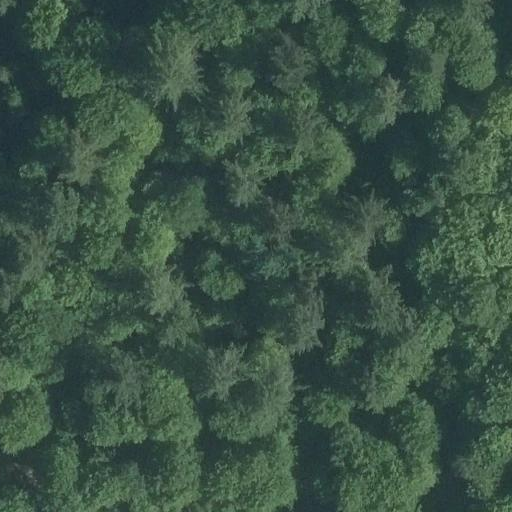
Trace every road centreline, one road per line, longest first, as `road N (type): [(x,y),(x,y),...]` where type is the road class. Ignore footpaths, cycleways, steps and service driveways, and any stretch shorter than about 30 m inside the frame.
road 1 (track): [(189,398),(511,376)]
road 2 (track): [(189,398),(116,306),(0,215)]
road 3 (track): [(0,409),(189,398)]
